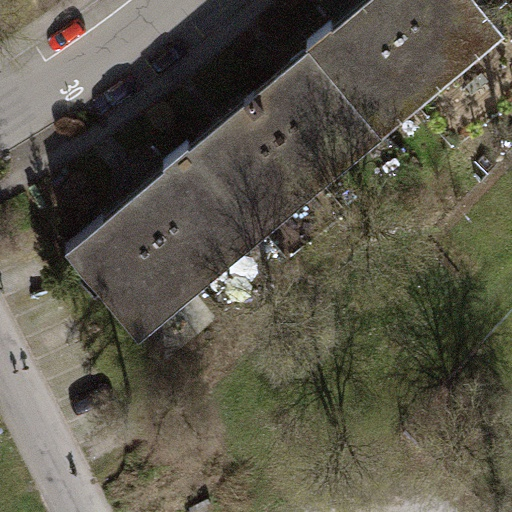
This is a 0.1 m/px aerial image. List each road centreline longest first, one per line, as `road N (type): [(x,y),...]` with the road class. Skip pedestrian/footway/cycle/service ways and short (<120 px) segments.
road 1 (residential): [(162,0),(77,69),(0,114)]
road 2 (residential): [(0,354),(74,511)]
